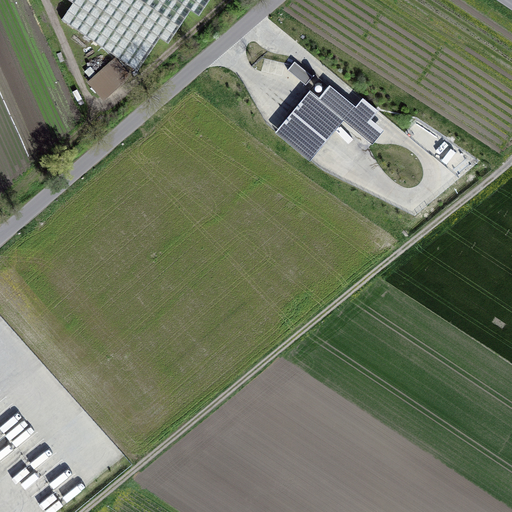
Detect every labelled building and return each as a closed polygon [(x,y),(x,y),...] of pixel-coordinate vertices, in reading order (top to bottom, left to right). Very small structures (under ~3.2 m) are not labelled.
[(69,0),(73,2),(62,19),(137,70),(160,37),(168,43),(190,9),(199,15),(209,0),(69,0)] [(116,59),(89,83),(101,96),(127,72),(116,59)] [(294,61),(288,70),(305,85),(313,76),(294,61)] [(310,90),(275,131),(310,160),(344,119),(373,143),(384,129),(371,119),(378,110),(363,97),(355,105),(329,84),(319,97),(310,90)] [(0,420),(7,414),(15,418),(20,408),(7,395),(0,401),(0,392),(7,380),(0,385),(0,420)] [(69,501),(87,487),(75,472),(57,486),(69,501)]
